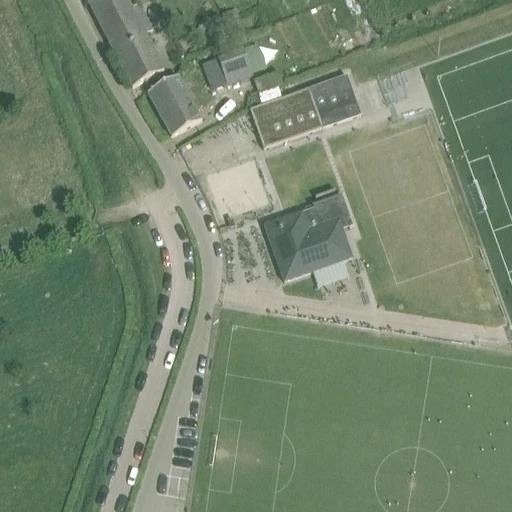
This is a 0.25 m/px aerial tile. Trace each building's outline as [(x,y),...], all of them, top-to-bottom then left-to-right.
[(126,0),(93,0),(87,3),(132,90),(164,73),(126,0)] [(243,53),(201,68),(211,98),(254,82),(243,53)] [(347,78),(249,112),(264,152),(361,118),(347,78)] [(172,140),(202,123),(177,79),(147,95),(172,140)] [(302,214),(264,228),(284,284),(352,260),(341,230),(349,228),(349,230),(353,228),(352,225),(350,226),(340,199),(342,198),(342,197),(312,207),(314,214),(303,218),(302,214)]
